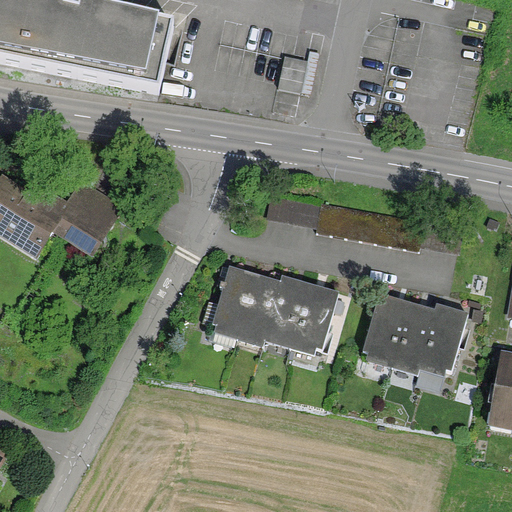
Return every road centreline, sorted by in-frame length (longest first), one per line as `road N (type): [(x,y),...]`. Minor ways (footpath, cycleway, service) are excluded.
road 1 (residential): [(240,139),(199,235),(82,446)]
road 2 (tertiary): [(0,100),(240,139)]
road 3 (tertiary): [(332,153),(511,185)]
road 4 (residential): [(332,153),(358,0)]
